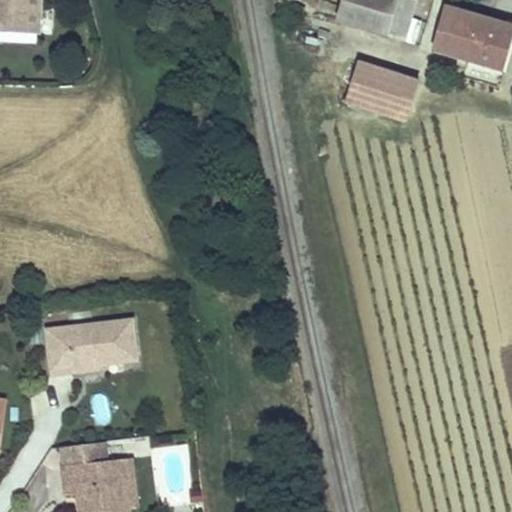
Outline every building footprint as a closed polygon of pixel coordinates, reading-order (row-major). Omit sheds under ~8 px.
[(0,0),(0,26),(39,29),(40,0),(0,0)] [(363,28),(370,0),(344,0),(339,22),(363,28)] [(370,0),(363,28),(387,36),(397,0),(370,0)] [(406,41),(417,0),(406,0),(395,38),(406,41)] [(503,68),(507,54),(511,40),(503,38),(507,26),(448,8),(435,50),(467,60),(468,57),(503,68)] [(39,29),(0,26),(0,33),(39,36),(39,29)] [(503,38),(511,40),(511,36),(511,27),(507,26),(503,38)] [(415,80),(356,62),(344,103),(403,121),(415,80)] [(135,326),(51,335),(56,383),(77,380),(76,372),(92,370),(98,362),(109,361),(109,369),(140,366),(135,326)] [(76,372),(77,380),(103,378),(109,369),(109,361),(98,362),(92,370),(76,372)] [(111,420),(105,396),(95,398),(100,423),(111,420)] [(63,450),(65,472),(112,467),(109,445),(63,450)] [(112,467),(65,472),(68,500),(81,498),(87,498),(88,511),(130,511),(142,511),(137,464),(112,467)]
